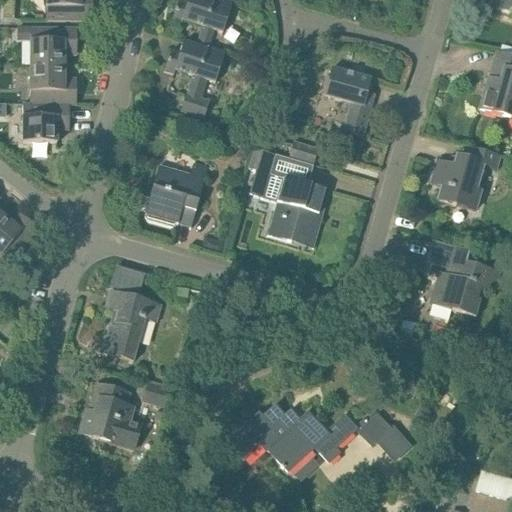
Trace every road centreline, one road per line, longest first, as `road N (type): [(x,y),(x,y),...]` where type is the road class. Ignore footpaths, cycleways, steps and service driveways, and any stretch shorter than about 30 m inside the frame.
road 1 (residential): [(79,234),(300,297),(338,297),(363,278),(428,50)]
road 2 (residential): [(9,479),(79,234)]
road 3 (residential): [(79,234),(132,0)]
road 4 (residential): [(428,50),(287,12)]
